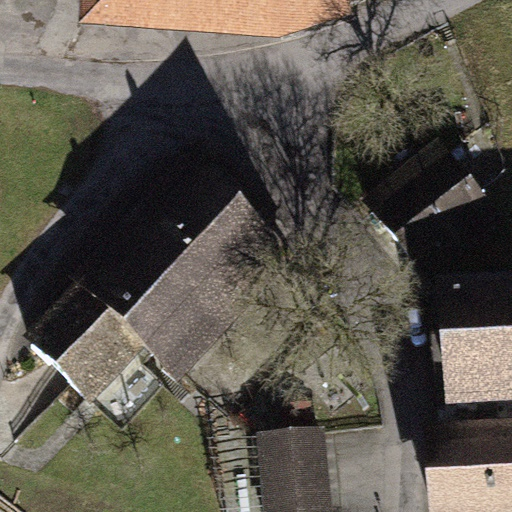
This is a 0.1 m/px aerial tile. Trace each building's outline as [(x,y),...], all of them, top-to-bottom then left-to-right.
[(355,0),(81,0),(80,32),(353,42),(355,0)] [(442,146),(362,209),(430,286),(506,224),(442,146)] [(75,292),(26,342),(89,405),(142,356),(180,394),(302,261),(189,158),(69,288),(75,292)] [(511,287),(440,294),(449,420),(511,414),(511,287)] [(511,511),(511,426),(425,432),(430,511),(511,511)] [(335,511),(327,432),(259,437),(263,511),(335,511)]
